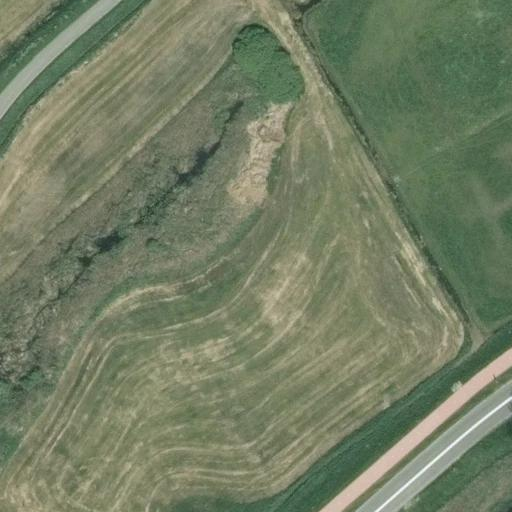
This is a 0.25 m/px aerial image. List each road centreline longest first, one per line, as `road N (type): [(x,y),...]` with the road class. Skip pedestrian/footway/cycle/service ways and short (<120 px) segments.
road 1 (secondary): [(375,511),(511,399)]
road 2 (unclassified): [(0,106),(110,0)]
